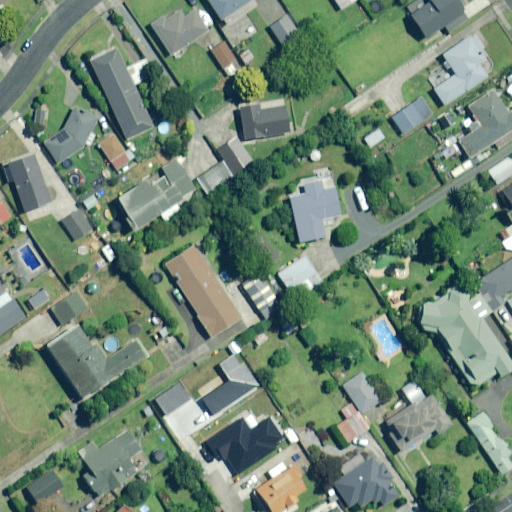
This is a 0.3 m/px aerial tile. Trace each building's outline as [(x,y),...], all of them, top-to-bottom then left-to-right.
[(233,50),(262,30),(250,13),(257,9),(253,2),(255,0),(207,0),(221,20),(216,24),(233,50)] [(357,0),(335,0),(342,10),(357,0)] [(430,0),(432,1),(411,16),(427,39),(445,26),(450,33),(469,20),(455,0),(430,0)] [(209,32),(195,11),(184,18),(180,11),(162,23),(161,20),(151,26),(171,56),(209,32)] [(301,36),(288,17),(271,28),(284,47),(301,36)] [(493,55),(478,32),(444,55),(456,74),(434,89),(445,106),(488,77),(480,64),(493,55)] [(245,72),(225,43),(212,52),(232,80),(245,72)] [(135,87),(154,78),(145,58),(126,67),(117,48),(91,60),(128,141),(154,129),(135,87)] [(261,59),(252,48),(240,57),(249,68),(261,59)] [(458,142),(469,159),(495,142),(500,150),(511,142),(511,109),(508,112),(493,89),(466,107),(480,127),(458,142)] [(433,115),(422,99),(393,118),(404,134),(433,115)] [(44,144),(59,165),(90,143),(99,117),(75,104),(66,128),(44,144)] [(260,111),(259,105),(241,108),(246,141),(292,133),(287,107),(260,111)] [(385,138),(379,129),(365,139),(371,147),(385,138)] [(133,160),(116,135),(101,146),(118,171),(133,160)] [(252,164),(238,139),(219,150),(233,175),(252,164)] [(52,204),(35,156),(8,165),(26,213),(52,204)] [(511,175),(511,158),(510,156),(488,171),(498,185),(511,175)] [(198,191),(179,160),(163,171),(166,175),(148,187),(146,183),(116,202),(126,217),(123,218),(133,233),(198,191)] [(233,181),(222,164),(199,179),(210,196),(233,181)] [(341,216),(333,180),(305,186),(307,194),(290,198),(300,243),(327,237),(324,225),(333,223),(332,218),(341,216)] [(511,185),(503,192),(511,205),(511,208),(506,213),(511,221),(511,185)] [(0,225),(12,219),(0,200),(0,225)] [(94,230),(82,210),(63,221),(76,241),(94,230)] [(243,319),(196,244),(165,264),(212,338),(243,319)] [(319,284),(306,258),(279,272),(292,297),(319,284)] [(502,297),(511,290),(511,258),(477,281),(496,311),(507,304),(502,297)] [(277,299),(260,275),(243,286),(260,311),(277,299)] [(0,283),(0,296),(9,298),(7,278),(0,283)] [(511,346),(490,315),(493,313),(479,292),(476,294),(467,281),(436,303),(419,301),(417,324),(423,324),(422,331),(434,332),(473,389),(497,373),(500,378),(511,370),(511,346)] [(51,300),(45,290),(28,300),(35,310),(51,300)] [(88,309),(78,293),(52,310),(62,326),(88,309)] [(0,308),(0,334),(27,316),(15,299),(0,308)] [(93,348),(79,327),(48,349),(83,401),(146,358),(135,341),(106,361),(96,346),(93,348)] [(250,336),(258,347),(269,340),(261,328),(250,336)] [(256,393),(229,362),(205,376),(220,392),(190,407),(207,428),(256,393)] [(383,400),(363,372),(343,385),(363,414),(383,400)] [(326,401),(321,394),(308,403),(313,410),(326,401)] [(387,422),(383,424),(401,452),(436,431),(439,435),(452,427),(432,394),(420,401),(387,422)] [(369,429),(351,404),(342,410),(348,419),(337,427),(349,443),(369,429)] [(493,426),(484,413),(468,423),(502,475),(511,468),(511,465),(505,456),(509,454),(491,428),(493,426)] [(258,429),(239,423),(202,446),(234,483),(288,454),(264,422),(258,429)] [(143,451),(130,431),(99,450),(95,443),(79,453),(90,471),(83,475),(98,499),(139,474),(129,459),(143,451)] [(215,471),(192,436),(179,445),(202,479),(215,471)] [(400,496),(371,457),(332,486),(349,508),(357,502),(361,508),(372,500),(375,504),(380,501),(384,507),(400,496)] [(286,469),(282,463),(269,471),(274,478),(256,489),(270,511),(285,511),(299,504),(294,497),(302,491),(308,488),(302,479),(293,465),(286,469)] [(64,488),(53,471),(27,488),(38,505),(64,488)]
